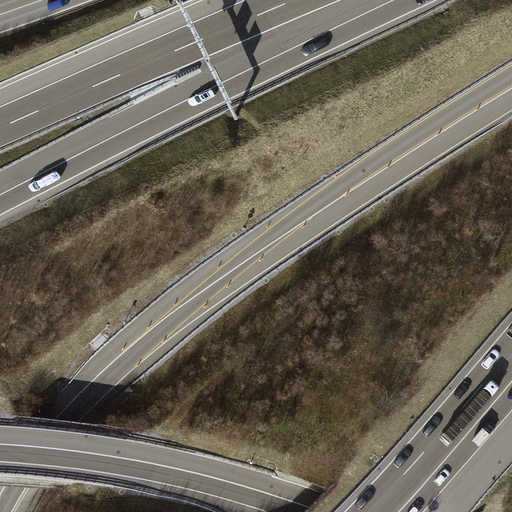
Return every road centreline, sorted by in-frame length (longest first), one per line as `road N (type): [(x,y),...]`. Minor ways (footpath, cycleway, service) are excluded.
road 1 (motorway): [(511,94),(161,325),(65,413),(0,507)]
road 2 (motorway): [(415,0),(0,205)]
road 3 (motorway): [(294,0),(0,128)]
road 4 (motorway): [(297,511),(157,473),(0,452)]
road 5 (motorway): [(383,511),(511,367)]
